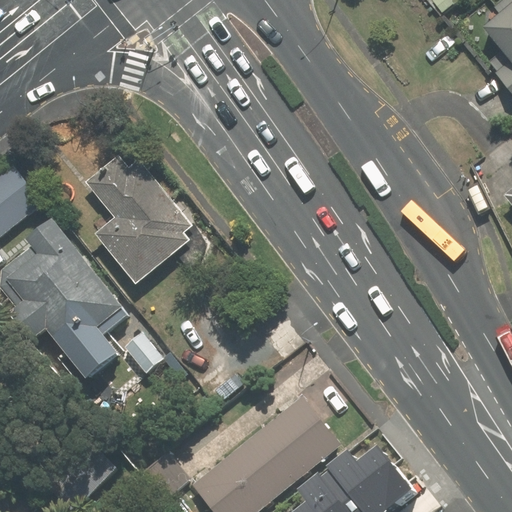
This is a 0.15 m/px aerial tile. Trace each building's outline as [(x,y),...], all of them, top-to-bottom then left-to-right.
[(511,0),(508,0),(500,7),(506,14),(491,27),(509,50),(495,61),(503,70),(500,72),(511,86),(511,0)] [(197,241),(191,233),(199,226),(145,159),(135,168),(125,156),(92,182),(121,218),(101,233),(143,285),(197,241)] [(131,307),(60,217),(34,238),(39,246),(8,270),(32,301),(17,312),(38,338),(54,325),(93,374),(123,351),(104,327),(131,307)] [(171,357),(146,331),(126,350),(151,376),(171,357)] [(265,511),(348,443),(308,395),(199,486),(221,511),(265,511)] [(361,450),(339,466),(373,511),(392,511),(421,491),(387,445),(368,459),(361,450)] [(305,511),(360,511),(331,473),(310,489),(320,502),(305,511)]
